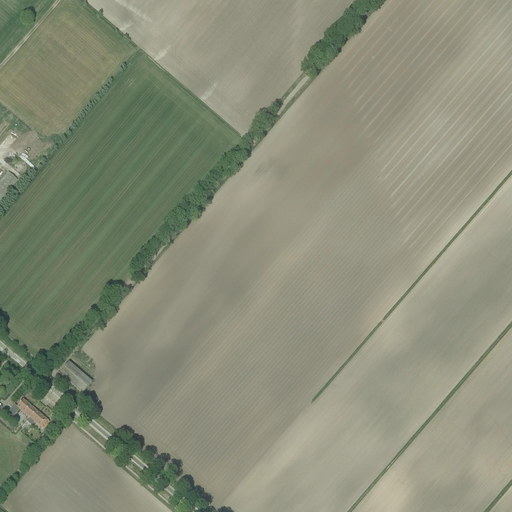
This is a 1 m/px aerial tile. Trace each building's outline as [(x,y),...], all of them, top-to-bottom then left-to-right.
[(13,159),(13,158),(13,156),(12,154),(11,153),(10,153),(9,152),(7,153),(6,153),(5,154),(4,154),(3,155),(3,157),(3,159),(4,161),(6,162),(7,163),(8,163),(10,163),(10,162),(12,162),(12,161),(13,160),(13,159)] [(25,170),(25,168),(25,167),(24,165),(22,164),(20,163),(18,163),(17,164),(16,165),(15,166),(15,167),(14,168),(15,169),(15,171),(16,172),(17,173),(19,174),(20,174),(22,173),(23,173),(24,172),(25,170)] [(0,182),(0,201),(18,181),(8,173),(0,182)] [(68,364),(59,374),(82,394),(91,383),(68,364)] [(29,419),(36,411),(23,400),(17,407),(14,405),(7,414),(12,419),(19,410),(29,419)] [(43,430),(49,423),(36,411),(29,419),(26,422),(31,426),(34,423),(43,430)]
